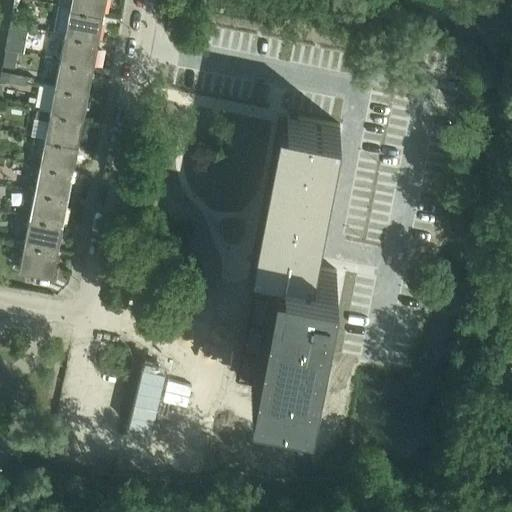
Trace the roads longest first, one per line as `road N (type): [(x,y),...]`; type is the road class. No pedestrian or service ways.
road 1 (residential): [(0,300),(65,311),(89,299),(146,0)]
road 2 (unknown): [(82,303),(76,435),(111,454),(259,481)]
